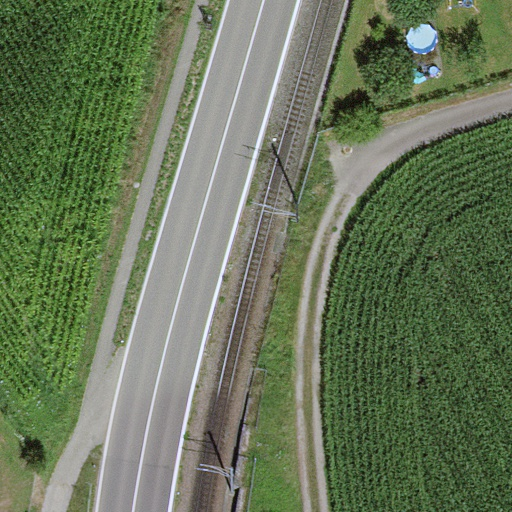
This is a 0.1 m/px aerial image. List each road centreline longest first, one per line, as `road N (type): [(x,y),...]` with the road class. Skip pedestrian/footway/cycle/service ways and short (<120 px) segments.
road 1 (primary): [(135,511),(165,353),(265,0)]
road 2 (track): [(308,511),(295,409),(324,241),(365,144)]
road 3 (residential): [(511,101),(365,144)]
